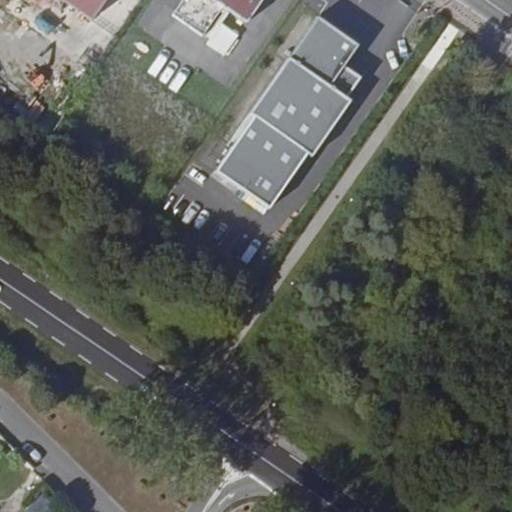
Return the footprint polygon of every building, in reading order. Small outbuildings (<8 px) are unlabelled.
[(81,0),(46,0),(71,16),(81,0)] [(154,0),(150,7),(180,28),(199,0),(202,0),(224,15),(233,0),(154,0)] [(295,7),(228,106),(234,110),(197,165),(251,202),(288,147),(293,150),(331,93),(326,90),(340,69),(324,57),(338,36),(295,7)] [(202,47),(215,27),(199,16),(185,36),(202,47)] [(475,51),(453,36),(445,48),(467,63),(475,51)] [(501,55),(479,40),(471,52),(493,67),(501,55)]
